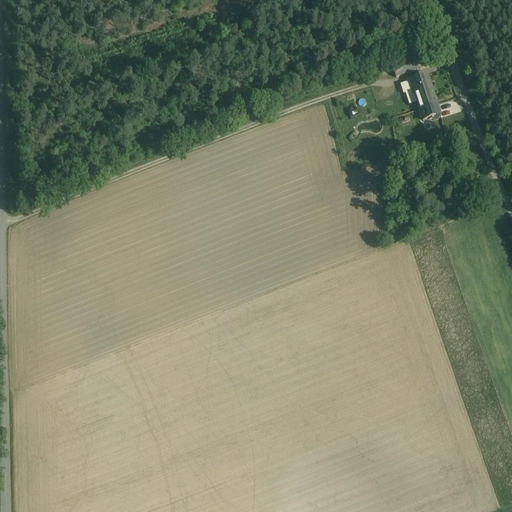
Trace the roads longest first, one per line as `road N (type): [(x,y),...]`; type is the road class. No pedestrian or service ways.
road 1 (unclassified): [(0,0),(5,511)]
road 2 (track): [(511,214),(429,0)]
